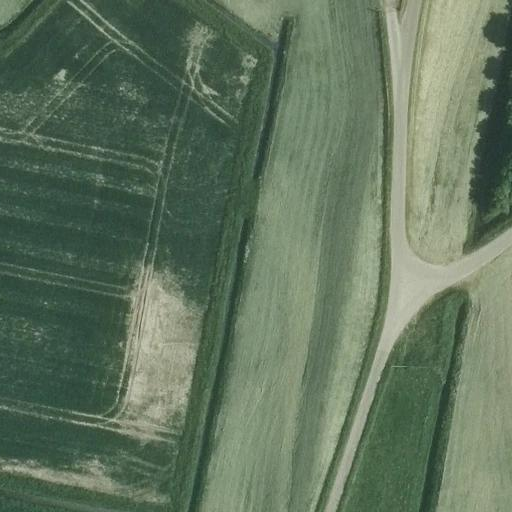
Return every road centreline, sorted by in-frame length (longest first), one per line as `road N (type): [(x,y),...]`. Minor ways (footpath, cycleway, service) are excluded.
road 1 (unclassified): [(323,511),(408,282)]
road 2 (unclassified): [(399,73),(397,223),(408,282)]
